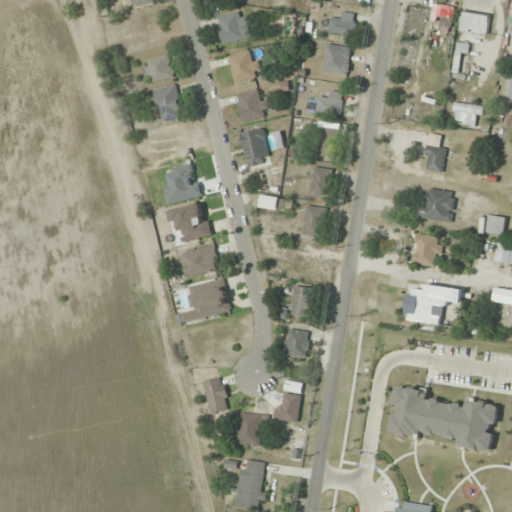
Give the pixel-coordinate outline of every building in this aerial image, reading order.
[(249,38),(243,11),(218,16),(224,44),(249,38)] [(491,15),(463,11),(460,30),(488,35),(491,15)] [(331,34),(355,34),(355,14),(331,14),(331,34)] [(349,75),(351,47),(325,45),(323,73),(349,75)] [(259,60),(252,61),(251,53),(231,54),(233,81),(260,79),(259,60)] [(174,79),(169,55),(144,60),(148,83),(174,79)] [(162,123),(183,118),(175,86),(155,91),(162,123)] [(237,95),(243,122),(268,117),(262,90),(237,95)] [(345,94),(327,91),(326,99),(319,98),(316,112),(340,116),(345,94)] [(482,126),(484,106),(454,104),(453,125),(482,126)] [(317,158),(338,158),(339,126),(311,125),(310,139),(317,139),(317,158)] [(241,133),(249,167),(271,162),(263,128),(241,133)] [(423,169),(442,173),(447,150),(428,146),(423,169)] [(333,170),(314,167),(309,196),(328,199),(333,170)] [(428,189),(427,198),(423,197),(420,218),(452,223),(456,193),(428,189)] [(327,209),(306,206),(303,235),(323,237),(327,209)] [(487,234),(504,236),(506,217),(489,215),(487,234)] [(414,263),(437,268),(444,240),(421,234),(414,263)] [(494,262),(511,264),(511,246),(497,244),(494,262)] [(183,254),(189,277),(221,268),(215,246),(183,254)] [(227,280),(191,287),(195,311),(176,315),(178,325),(233,314),(227,280)] [(291,317),(310,318),(313,289),(294,287),(291,317)] [(444,326),(447,297),(432,295),(432,290),(408,288),(405,321),(444,326)] [(307,358),(310,332),(290,330),(286,355),(307,358)] [(211,414),(230,410),(223,378),(204,381),(211,414)] [(303,399),(285,393),(277,418),(295,423),(303,399)] [(269,415),(240,414),(238,446),(260,447),(261,428),(268,428),(269,415)] [(262,511),(268,463),(247,461),(246,470),(240,469),(235,507),(262,511)]
